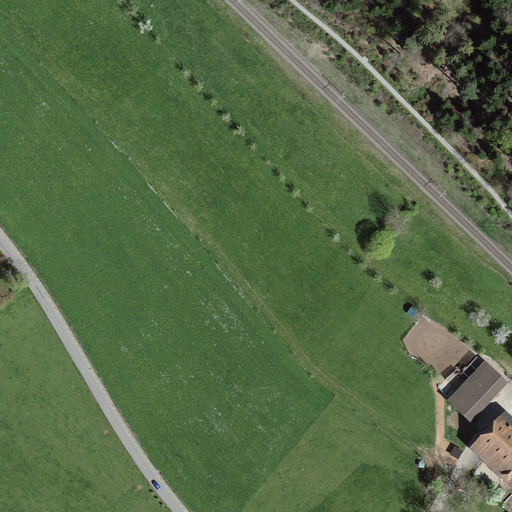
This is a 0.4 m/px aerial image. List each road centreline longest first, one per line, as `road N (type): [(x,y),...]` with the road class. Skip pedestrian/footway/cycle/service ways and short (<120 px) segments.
road 1 (tertiary): [(0,239),(180,511)]
road 2 (track): [(431,511),(475,435),(511,391)]
